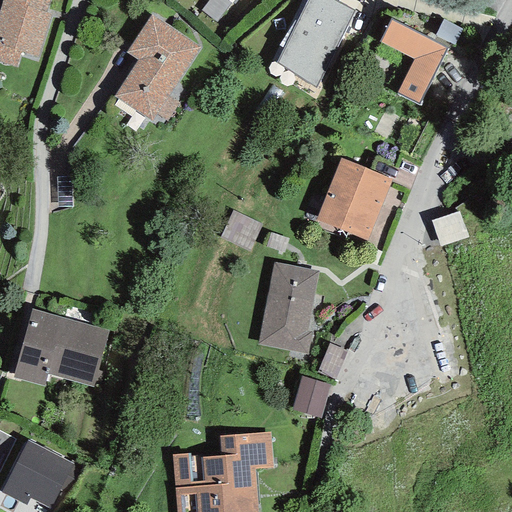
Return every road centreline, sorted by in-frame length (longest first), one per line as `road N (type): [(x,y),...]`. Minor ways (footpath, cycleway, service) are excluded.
road 1 (residential): [(383,355),(393,265),(511,4)]
road 2 (residential): [(79,0),(43,116),(29,289)]
